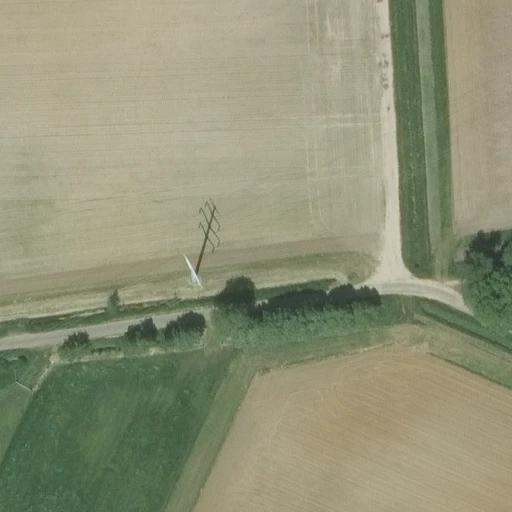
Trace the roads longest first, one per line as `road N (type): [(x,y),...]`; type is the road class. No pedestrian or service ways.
road 1 (unclassified): [(511,329),(453,296),(395,286),(0,343)]
road 2 (track): [(395,286),(384,0)]
